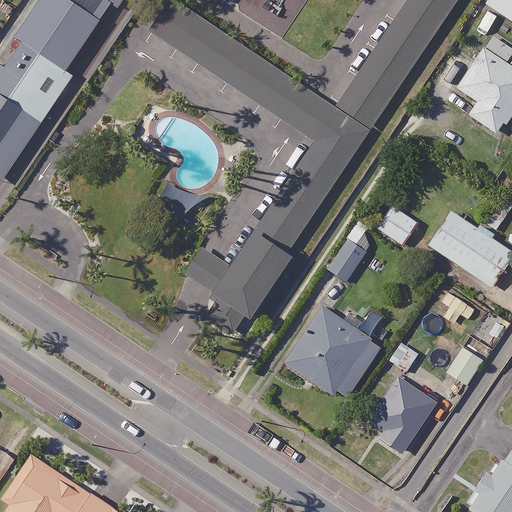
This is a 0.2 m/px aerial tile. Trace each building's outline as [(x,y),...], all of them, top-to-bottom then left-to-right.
[(113,3),(107,0),(41,0),(0,59),(0,177),(4,180),(75,75),(68,70),(113,3)] [(164,297),(223,336),(443,0),(224,0),(229,3),(231,0),(393,0),(319,114),(154,6),(127,47),(287,151),(206,275),(186,262),(164,297)] [(511,0),(488,0),(487,4),(511,19),(511,0)] [(511,109),(511,49),(493,37),(459,87),(479,101),(470,114),(497,132),(511,109)] [(511,207),(511,201),(504,197),(487,222),(497,229),(511,207)] [(418,221),(393,205),(379,228),(404,244),(418,221)] [(511,257),(511,248),(453,209),(430,244),(493,287),(511,257)] [(367,250),(350,239),(330,267),(347,279),(367,250)] [(382,346),(325,308),(287,364),(333,395),(338,388),(348,395),(382,346)] [(420,354),(404,341),(391,356),(407,370),(420,354)] [(486,356),(466,343),(448,371),(468,384),(486,356)] [(437,402),(400,377),(372,419),(387,429),(382,437),(404,451),(437,402)] [(511,511),(511,445),(483,489),(480,487),(468,506),(477,511),(511,511)] [(67,511),(8,471),(0,482),(0,511),(67,511)]
